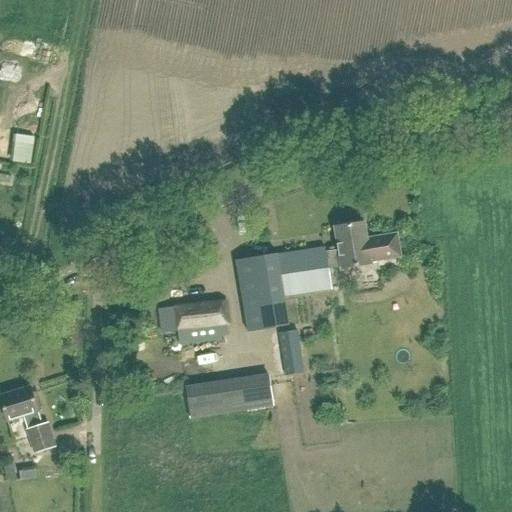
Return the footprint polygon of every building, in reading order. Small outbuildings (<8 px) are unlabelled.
[(14,140),(11,162),(33,166),(36,144),(14,140)] [(365,238),(363,223),(334,228),(338,251),(325,253),(324,248),(276,257),(276,255),(236,262),(248,333),(288,326),(283,298),(331,289),(328,270),(341,268),(341,269),(370,265),(369,261),(398,256),(395,233),(365,238)] [(227,333),(223,301),(158,309),(161,334),(174,332),(176,345),(220,340),(219,334),(227,333)] [(295,332),(278,334),(282,365),(300,362),(295,332)] [(185,390),(190,425),(275,412),(270,378),(185,390)] [(38,412),(30,388),(0,397),(0,401),(7,422),(23,416),(28,430),(27,431),(34,454),(55,447),(47,424),(41,426),(37,412),(38,412)] [(0,439),(7,441),(8,422),(0,421),(0,439)]
